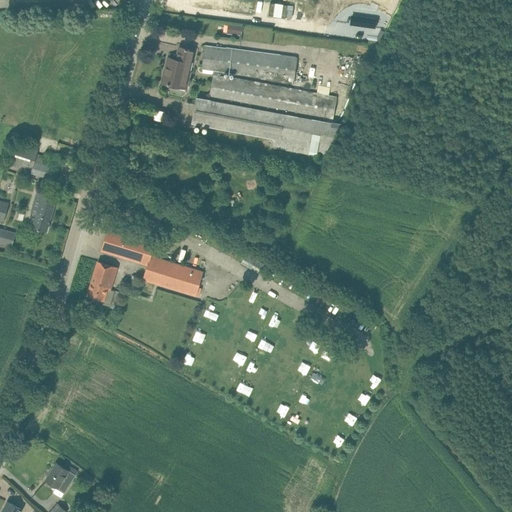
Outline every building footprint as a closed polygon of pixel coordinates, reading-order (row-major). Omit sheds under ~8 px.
[(342,17),(340,27),(375,32),(377,20),(366,18),(365,20),(342,17)] [(242,26),(227,24),(226,33),(241,35),(242,26)] [(205,43),(202,68),(215,69),(214,75),(219,76),(220,70),(294,80),(298,56),(205,43)] [(167,57),(161,82),(171,84),(179,86),(187,88),(191,71),(189,70),(193,50),(188,49),(179,47),(176,59),(167,57)] [(214,75),(209,100),(333,122),(337,98),(219,76),(214,75)] [(197,97),(192,122),(272,137),(270,147),(323,156),(339,124),(333,122),(209,100),(197,97)] [(31,172),(54,179),(60,161),(37,154),(38,150),(14,143),(8,164),(31,171),(31,172)] [(35,212),(30,226),(46,231),(56,197),(37,191),(31,211),(35,212)] [(0,200),(0,221),(3,222),(9,203),(0,200)] [(0,241),(12,245),(15,233),(0,228),(0,241)] [(151,254),(155,243),(108,228),(101,251),(147,265),(143,279),(154,282),(199,296),(202,288),(199,287),(204,271),(151,254)] [(208,271),(210,263),(191,257),(188,265),(208,271)] [(87,295),(104,300),(107,288),(110,289),(117,267),(98,261),(87,295)] [(206,308),(203,318),(213,321),(216,311),(206,308)] [(267,327),(276,332),(282,321),(273,316),(267,327)] [(248,330),(244,339),(253,343),(257,334),(248,330)] [(262,340),(257,350),(266,354),(271,345),(262,340)] [(243,365),(247,356),(238,351),(233,361),(243,365)] [(320,363),(329,365),(331,356),(323,354),(320,363)] [(250,361),(246,370),(260,377),(265,368),(250,361)] [(229,370),(224,379),(233,384),(238,374),(229,370)] [(322,386),(327,376),(314,370),(309,379),(322,386)] [(239,384),(234,391),(241,396),(246,388),(239,384)] [(299,400),(308,404),(311,395),(303,391),(299,400)] [(275,413),(285,417),(288,407),(278,404),(275,413)] [(56,462),(45,480),(65,492),(76,475),(56,462)] [(18,511),(21,508),(7,502),(8,503),(3,511),(18,511)] [(49,511),(67,511),(58,503),(49,511)]
